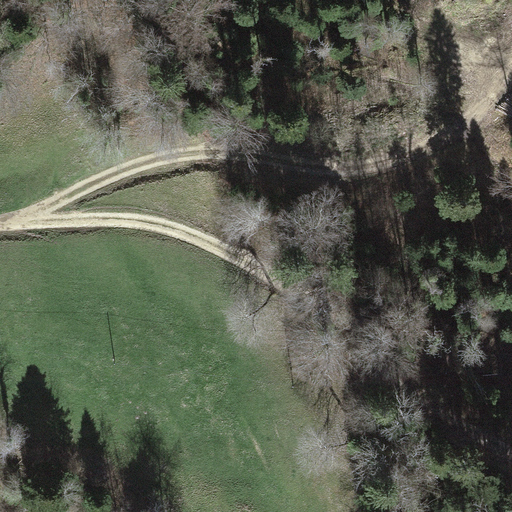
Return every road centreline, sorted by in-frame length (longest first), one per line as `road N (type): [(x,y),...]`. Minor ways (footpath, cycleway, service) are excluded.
road 1 (track): [(511,453),(418,398),(363,336),(254,262),(113,214),(0,217)]
road 2 (track): [(14,216),(166,157),(250,153),(335,170),(378,161),(458,131),(511,68)]
